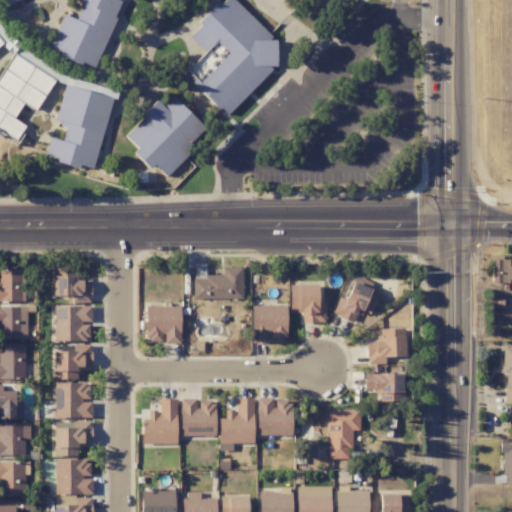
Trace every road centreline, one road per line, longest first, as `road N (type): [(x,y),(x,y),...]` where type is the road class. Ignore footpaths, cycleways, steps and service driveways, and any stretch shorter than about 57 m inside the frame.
road 1 (tertiary): [(455,230),(0,231)]
road 2 (tertiary): [(452,511),(455,230)]
road 3 (residential): [(124,231),(122,511)]
road 4 (tertiary): [(455,230),(454,0)]
road 5 (residential): [(324,372),(123,375)]
